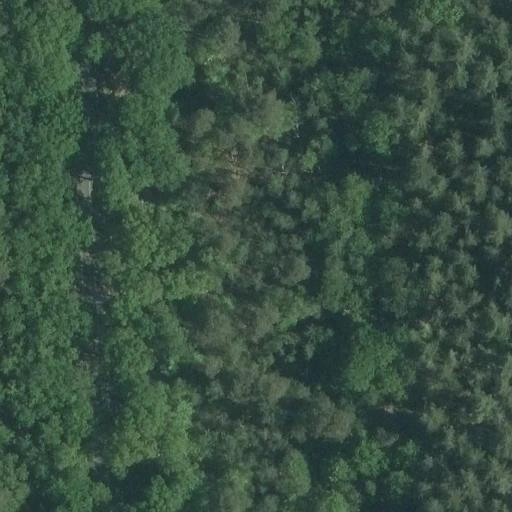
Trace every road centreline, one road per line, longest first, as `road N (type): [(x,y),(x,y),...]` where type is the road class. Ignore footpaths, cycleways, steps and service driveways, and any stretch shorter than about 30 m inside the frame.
road 1 (secondary): [(109,511),(77,0)]
road 2 (track): [(391,511),(366,0)]
